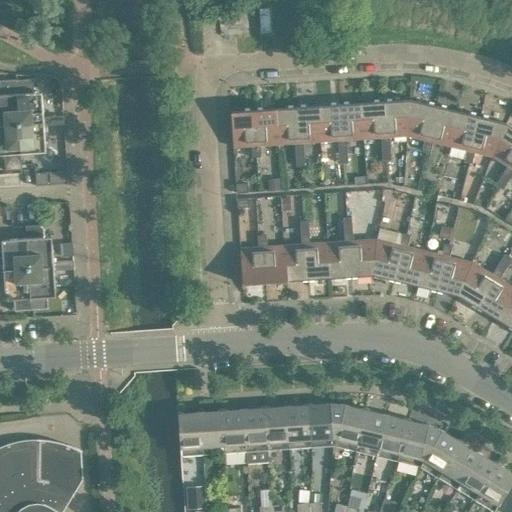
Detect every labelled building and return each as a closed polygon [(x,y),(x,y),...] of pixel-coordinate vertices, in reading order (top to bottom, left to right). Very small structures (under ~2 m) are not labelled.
[(270,7),(259,7),(261,32),(271,32),(270,7)] [(33,78),(16,80),(17,93),(19,123),(44,121),(45,125),(55,125),(54,116),(44,117),(42,91),(34,92),(33,78)] [(0,124),(19,123),(17,93),(16,80),(16,79),(0,79),(0,124)] [(410,99),(383,101),(386,136),(390,136),(408,135),(410,99)] [(438,105),(410,99),(408,135),(425,139),(429,140),(438,105)] [(383,101),(362,102),(364,138),(381,136),(382,148),(391,147),(390,136),(386,136),(383,101)] [(362,102),(340,103),(342,139),(347,139),(364,138),(362,102)] [(340,103),(319,105),(321,140),(338,139),(339,151),(348,150),(347,139),(342,139),(340,103)] [(319,105),(297,106),(299,142),(304,142),(321,140),(319,105)] [(459,110),(438,105),(429,140),(425,139),(422,150),(431,153),(434,141),(450,145),(459,110)] [(297,106),(276,108),(278,143),(295,142),(296,154),(305,153),(304,142),(299,142),(297,106)] [(276,108),(254,109),(256,145),(252,145),(253,157),(261,156),(261,145),(278,143),(276,108)] [(254,109),(231,111),(234,146),(252,145),(256,145),(254,109)] [(480,116),(459,110),(450,145),(467,149),(464,160),(473,163),(476,151),(471,150),(480,116)] [(65,124),(64,115),(54,116),(55,125),(65,124)] [(493,155),(506,122),(480,116),(471,150),(476,151),(493,155)] [(46,143),(45,125),(44,121),(19,123),(21,153),(38,152),(46,143)] [(511,166),(511,125),(506,122),(493,155),(508,165),(502,174),(510,179),(511,174),(511,167),(511,166)] [(0,150),(5,154),(6,170),(22,169),(21,153),(19,123),(0,124),(0,150)] [(391,147),(382,148),(383,160),(387,159),(392,159),(391,147)] [(348,150),(339,151),(340,163),(344,162),(348,162),(348,150)] [(305,153),(296,154),(297,165),(301,165),(305,165),(305,153)] [(64,170),(50,171),(51,183),(64,182),(64,170)] [(48,171),(36,172),(37,184),(49,183),(48,171)] [(510,179),(502,174),(496,185),(500,187),(503,189),(510,179)] [(366,175),(354,176),(355,184),(366,183),(366,175)] [(280,177),(269,178),(270,190),(281,189),(280,177)] [(461,194),(469,196),(474,182),(465,180),(461,194)] [(249,191),(248,183),(236,183),(237,192),(249,191)] [(249,197),(237,198),(238,207),(250,206),(249,197)] [(290,197),(281,197),(282,209),(291,209),(290,197)] [(498,203),(493,211),(503,217),(508,209),(498,203)] [(348,217),(343,217),(344,229),(353,229),(352,217),(348,217)] [(300,220),(301,232),(310,231),(309,220),(305,220),(300,220)] [(54,261),(52,236),(44,236),(44,228),(40,224),(26,225),(27,237),(29,267),(54,266),(54,270),(64,269),(64,261),(54,261)] [(443,225),(440,236),(450,238),(453,227),(443,225)] [(353,229),(344,229),(345,241),(349,240),(352,276),(374,274),(377,238),(354,240),(353,229)] [(306,243),(309,279),(330,277),(328,242),(311,243),(310,231),(301,232),(302,243),(306,243)] [(404,245),(395,280),(416,285),(425,250),(408,246),(411,235),(402,233),(400,244),(404,245)] [(263,246),(266,282),(287,280),(285,245),(268,246),(267,234),(258,235),(259,246),(263,246)] [(2,239),(4,265),(4,269),(29,267),(27,237),(2,239)] [(400,244),(377,238),(374,274),(395,280),(404,245),(400,244)] [(344,241),(328,242),(330,277),(352,276),(349,240),(345,241),(344,241)] [(73,242),(60,243),(61,256),(73,255),(73,242)] [(285,245),(287,280),(309,279),(306,243),(302,243),(285,245)] [(442,254),(425,250),(416,285),(437,290),(446,255),(450,256),(453,245),(449,244),(444,243),(442,254)] [(241,248),(243,283),(266,282),(263,246),(259,246),(241,248)] [(480,250),(474,259),(482,264),(487,254),(480,250)] [(504,254),(498,264),(506,268),(511,258),(508,256),(504,254)] [(450,256),(446,255),(437,290),(459,295),(472,262),(450,256)] [(74,269),(74,260),(64,261),(64,269),(74,269)] [(492,274),(472,262),(459,295),(478,306),(496,276),(492,274)] [(0,273),(4,273),(6,299),(14,298),(15,310),(32,309),(29,267),(4,269),(4,265),(0,264),(0,273)] [(496,276),(478,306),(496,318),(511,291),(511,285),(500,278),(506,268),(498,264),(492,274),(496,276)] [(56,296),(54,270),(54,266),(29,267),(32,309),(49,308),(48,296),(56,296)] [(511,291),(496,318),(511,327),(511,291)] [(311,446),(308,401),(306,402),(305,402),(304,404),(287,405),(290,448),(311,446)] [(330,402),(313,403),(312,402),(311,402),(309,401),(308,401),(311,446),(333,445),(330,402)] [(345,404),(330,402),(333,445),(335,445),(356,450),(366,407),(364,407),(362,407),(361,408),(345,404)] [(247,451),(248,462),(269,461),(268,449),(265,405),(264,405),(263,405),(262,406),(261,407),(244,408),(247,451)] [(290,448),(287,405),(270,406),(269,405),(267,405),(265,405),(268,449),(290,448)] [(377,455),(387,414),(371,410),(370,409),(368,408),(366,407),(356,450),(377,455)] [(225,452),(222,408),(221,408),(220,408),(218,409),(218,410),(201,411),(204,453),(225,452)] [(247,451),(244,408),(227,409),(226,408),(225,408),(223,408),(222,408),(225,452),(247,451)] [(178,411),(181,455),(204,453),(201,411),(183,412),(182,412),(181,411),(179,411),(178,411)] [(398,460),(408,417),(406,417),(405,417),(403,418),(387,414),(377,455),(398,460)] [(429,424),(413,420),(412,419),(411,418),(409,417),(408,417),(398,460),(420,465),(420,466),(442,430),(429,424)] [(439,477),(462,439),(461,439),(459,438),(457,438),(442,430),(420,466),(439,477)] [(55,440),(40,438),(8,443),(0,447),(0,511),(62,511),(84,477),(82,452),(69,445),(55,440)] [(457,488),(479,452),(465,443),(465,442),(464,441),(463,440),(462,439),(439,477),(457,488)] [(476,499),(499,461),(498,461),(497,461),(495,460),(494,461),(479,452),(457,488),(476,499)] [(495,511),(511,482),(511,471),(502,466),(501,464),(500,463),(500,462),(499,461),(476,499),(495,511)] [(205,485),(187,486),(189,508),(207,507),(205,485)] [(300,489),(299,501),(309,502),(310,490),(300,489)] [(312,491),(311,500),(322,501),(323,492),(312,491)] [(359,511),(362,500),(351,497),(348,506),(346,511),(359,511)] [(298,503),(298,511),(310,511),(310,502),(298,503)] [(322,511),(321,502),(310,502),(310,511),(322,511)] [(337,503),(334,511),(346,511),(348,506),(337,503)]
